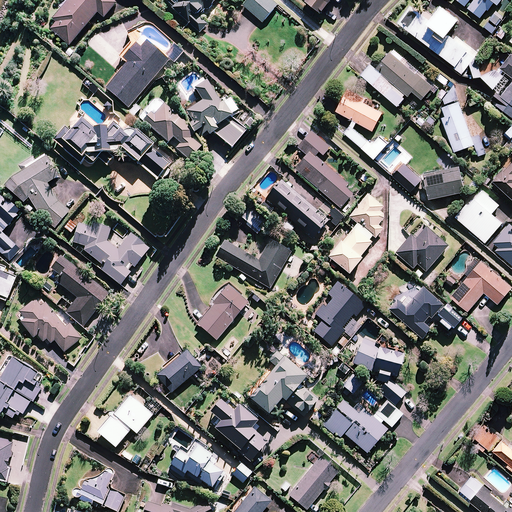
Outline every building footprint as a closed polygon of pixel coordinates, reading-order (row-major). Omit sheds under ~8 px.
[(69,0),(52,20),(56,23),(50,30),(69,46),(98,13),(104,19),(117,4),(112,0),(69,0)] [(216,0),(167,0),(175,7),(174,8),(201,33),(209,24),(199,15),(205,8),(208,10),(216,0)] [(279,5),(273,0),(248,0),(244,6),(263,23),(279,5)] [(304,0),(303,1),(322,15),(333,0),(304,0)] [(511,2),(508,0),(455,0),(482,20),(494,4),(504,12),(511,2)] [(476,59),(479,55),(456,37),(454,41),(449,37),(459,23),(442,10),(431,24),(412,9),(400,26),(431,50),(464,75),(469,68),(476,59)] [(169,61),(147,43),(142,49),(137,45),(123,61),(126,64),(105,89),(128,108),(169,61)] [(183,54),(174,46),(165,56),(174,64),(183,54)] [(438,90),(394,50),(378,68),(373,63),(362,76),(397,108),(411,92),(423,102),(432,92),(434,94),(438,90)] [(502,77),(495,71),(482,77),(476,59),(469,68),(473,80),(481,80),(498,93),(491,102),(511,118),(511,54),(499,71),(504,74),(502,77)] [(222,104),(208,82),(195,90),(203,102),(186,113),(193,123),(189,125),(195,134),(197,132),(202,140),(209,136),(210,137),(214,134),(232,149),(247,132),(231,118),(233,117),(232,116),(225,105),(224,103),(222,104)] [(458,100),(455,87),(444,99),(445,103),(458,100)] [(364,102),(348,93),(337,112),(373,132),(383,114),(363,104),(364,102)] [(231,101),(225,105),(232,116),(238,112),(231,101)] [(455,153),(474,146),(479,158),(487,155),(479,136),(472,139),(458,102),(442,108),(445,117),(442,119),(455,153)] [(189,126),(165,105),(154,116),(151,114),(143,122),(145,124),(169,144),(174,138),(181,144),(176,150),(190,162),(202,148),(191,138),(194,134),(189,126)] [(419,114),(413,121),(421,128),(427,122),(419,114)] [(93,132),(82,122),(72,134),(65,128),(54,142),(81,165),(84,161),(88,165),(90,166),(93,166),(94,165),(99,159),(107,167),(114,159),(109,155),(116,154),(118,153),(118,150),(122,150),(157,180),(160,177),(163,180),(171,170),(168,168),(171,164),(152,148),(154,146),(138,133),(135,134),(133,132),(130,132),(127,132),(125,132),(114,123),(108,130),(93,132)] [(508,152),(511,148),(511,125),(504,135),(509,140),(503,148),(508,152)] [(372,146),(350,127),(344,134),(374,160),(389,144),(381,136),(372,146)] [(331,148),(313,132),(299,148),(309,156),(300,166),(302,168),(298,173),(341,210),(353,196),(345,189),(349,184),(317,156),(320,153),(324,156),(331,148)] [(70,212),(59,202),(47,184),(59,177),(47,158),(11,180),(5,187),(24,203),(27,199),(29,198),(41,218),(56,229),(70,212)] [(511,163),(493,183),(511,200),(511,163)] [(422,182),(405,166),(394,177),(411,193),(422,182)] [(465,193),(460,169),(424,176),(429,200),(465,193)] [(483,183),(477,177),(469,186),(476,191),(483,183)] [(329,222),(283,182),(267,200),(313,240),(329,222)] [(383,209),(368,196),(349,218),(357,225),(329,260),(349,277),(362,262),(359,259),(372,244),(369,242),(372,237),(375,240),(383,231),(378,227),(385,218),(379,213),(383,209)] [(13,243),(2,233),(18,216),(16,215),(19,211),(11,204),(8,207),(0,200),(0,252),(10,262),(20,250),(13,243)] [(331,219),(329,222),(335,228),(345,217),(334,208),(327,216),(331,219)] [(264,227),(253,218),(246,226),(258,235),(264,227)] [(118,250),(107,242),(111,230),(93,224),(92,228),(79,224),(73,243),(86,247),(84,251),(104,266),(101,270),(121,286),(131,273),(129,271),(132,266),(135,268),(150,249),(145,246),(145,245),(131,234),(130,235),(118,250)] [(447,248),(423,227),(415,236),(418,238),(415,243),(410,239),(396,255),(413,270),(417,266),(426,273),(447,248)] [(291,253),(271,241),(258,262),(225,243),(216,258),(270,290),(291,253)] [(110,295),(62,256),(52,269),(61,276),(56,282),(77,299),(66,313),(83,327),(110,295)] [(511,289),(511,288),(482,262),(451,298),(468,312),(484,293),(498,305),(511,289)] [(0,299),(7,303),(17,278),(4,273),(6,269),(0,266),(0,299)] [(331,348),(343,334),(349,339),(360,326),(351,318),(354,316),(356,318),(365,307),(338,283),(328,295),(333,300),(326,309),(323,307),(316,316),(323,322),(314,333),(331,348)] [(249,304),(229,287),(217,301),(218,302),(198,326),(217,342),(249,304)] [(443,307),(423,290),(406,309),(399,302),(390,312),(422,340),(430,331),(423,324),(429,318),(431,320),(443,307)] [(41,307),(35,300),(19,313),(25,319),(21,323),(34,339),(38,336),(44,343),(47,340),(51,345),(55,342),(64,353),(82,339),(70,324),(66,328),(46,303),(41,307)] [(451,329),(453,331),(462,321),(451,312),(448,315),(443,311),(438,317),(442,321),(440,324),(449,332),(451,329)] [(405,358),(364,341),(354,365),(380,375),(377,382),(385,386),(379,393),(388,400),(373,418),(363,410),(359,415),(353,410),(358,404),(349,397),(324,426),(340,439),(344,435),(368,455),(390,427),(392,429),(403,416),(395,408),(406,394),(395,382),(405,358)] [(202,369),(187,351),(157,377),(172,395),(202,369)] [(310,394),(301,387),(308,379),(277,353),(269,363),(277,369),(251,402),(270,417),(283,401),(287,405),(298,413),(299,412),(303,415),(305,412),(308,414),(316,403),(308,397),(310,394)] [(39,375),(14,360),(0,382),(0,415),(1,416),(3,413),(13,419),(15,415),(18,417),(20,414),(23,416),(31,402),(34,404),(42,389),(39,388),(41,384),(35,380),(39,375)] [(363,384),(353,375),(342,386),(353,396),(363,384)] [(153,416),(130,397),(99,435),(116,449),(132,431),(137,435),(153,416)] [(216,409),(204,399),(191,415),(212,432),(218,424),(209,417),(216,409)] [(0,480),(8,483),(11,468),(9,467),(8,466),(10,458),(13,457),(14,453),(12,451),(14,443),(10,443),(9,441),(1,439),(0,439),(0,480)] [(264,459),(242,439),(231,453),(249,468),(252,464),(256,468),(264,459)] [(208,448),(196,441),(186,456),(181,453),(170,469),(184,478),(187,473),(214,490),(225,474),(209,463),(213,457),(205,452),(208,448)] [(511,450),(501,442),(493,452),(511,468),(511,450)] [(144,458),(137,454),(132,461),(138,466),(144,458)] [(339,473),(321,459),(289,497),(307,511),(339,473)] [(252,474),(242,465),(233,476),(243,484),(252,474)] [(102,509),(103,507),(114,511),(119,511),(126,496),(109,489),(114,478),(104,473),(99,483),(85,483),(78,500),(92,507),(93,505),(102,509)] [(491,492),(472,476),(459,492),(473,504),(472,504),(481,511),(511,511),(511,498),(510,501),(511,502),(511,503),(508,509),(490,494),(491,492)] [(263,511),(271,502),(255,489),(236,511),(263,511)] [(212,511),(208,503),(190,510),(172,505),(170,510),(149,503),(145,511),(212,511)]
